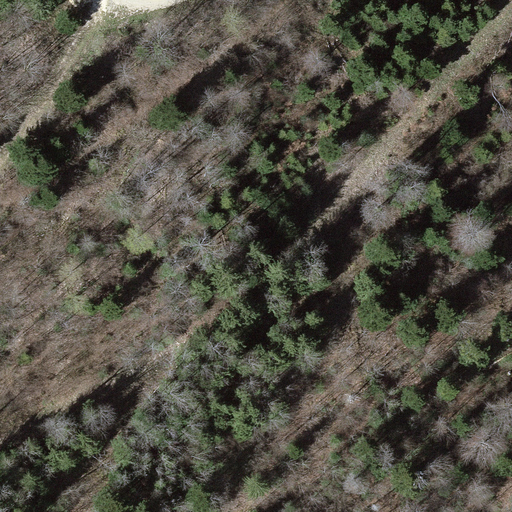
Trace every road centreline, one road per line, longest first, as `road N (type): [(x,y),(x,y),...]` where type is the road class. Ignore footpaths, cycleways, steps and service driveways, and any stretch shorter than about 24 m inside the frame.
road 1 (track): [(0,444),(211,321),(342,198),(511,13)]
road 2 (track): [(110,0),(0,157)]
